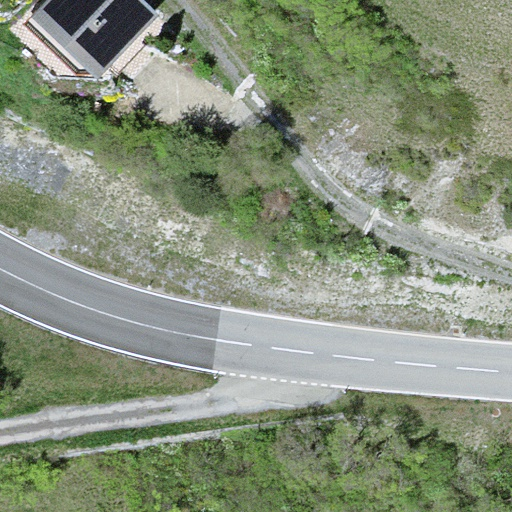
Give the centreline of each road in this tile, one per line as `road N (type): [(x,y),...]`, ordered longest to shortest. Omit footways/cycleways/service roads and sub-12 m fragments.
road 1 (secondary): [(0,268),(171,328),(348,357),(511,372)]
road 2 (track): [(348,357),(216,409),(0,447)]
